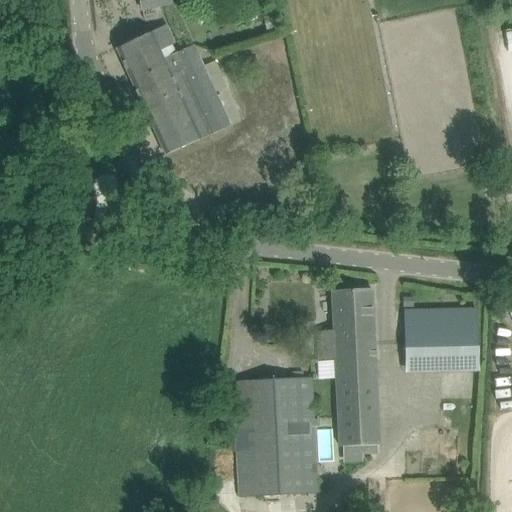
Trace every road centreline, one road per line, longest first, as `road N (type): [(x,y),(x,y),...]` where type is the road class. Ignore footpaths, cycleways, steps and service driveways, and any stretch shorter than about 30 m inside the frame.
road 1 (unclassified): [(511,283),(180,240)]
road 2 (unclassified): [(180,240),(90,98)]
road 3 (unclassified): [(31,221),(180,240)]
road 4 (unclassified): [(31,221),(48,171),(90,98)]
